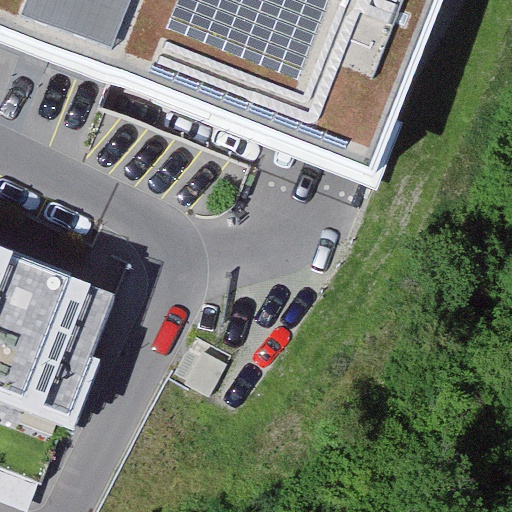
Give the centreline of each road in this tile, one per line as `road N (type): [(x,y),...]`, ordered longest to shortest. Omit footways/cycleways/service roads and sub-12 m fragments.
road 1 (residential): [(0,162),(172,238),(190,291),(168,367),(102,511)]
road 2 (unknown): [(190,291),(348,221),(438,151)]
road 3 (unknown): [(502,0),(473,93),(438,151)]
